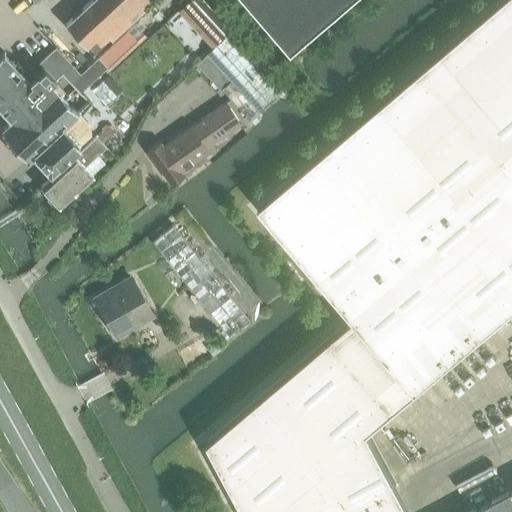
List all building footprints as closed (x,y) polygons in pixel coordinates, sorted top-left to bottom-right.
[(90,0),(64,24),(91,53),(108,38),(111,41),(142,12),(139,8),(147,0),(90,0)] [(203,0),(188,0),(178,10),(212,48),(215,45),(224,37),(226,36),(231,30),(203,0)] [(243,0),(287,51),(345,0),(243,0)] [(511,0),(499,0),(259,205),(354,316),(416,390),(511,308),(511,0)] [(126,31),(97,58),(106,67),(108,69),(136,43),(126,31)] [(203,56),(195,63),(220,89),(230,99),(249,120),(264,108),(276,98),(279,95),(280,95),(226,36),(224,37),(212,48),(206,53),(203,56)] [(44,57),(39,62),(43,66),(54,78),(60,73),(70,83),(79,93),(106,67),(97,58),(80,74),(55,47),(44,57)] [(0,111),(9,121),(0,128),(0,130),(7,139),(3,143),(13,153),(17,149),(25,158),(27,160),(31,156),(77,112),(49,83),(54,78),(43,66),(28,80),(2,53),(0,54),(0,111)] [(152,147),(145,152),(169,184),(183,174),(180,171),(209,152),(206,148),(238,126),(226,109),(223,111),(219,107),(196,123),(191,126),(163,146),(161,144),(159,142),(152,147)] [(77,112),(31,156),(48,174),(77,147),(89,136),(89,125),(77,112)] [(108,126),(95,137),(101,143),(113,132),(108,126)] [(95,137),(40,189),(45,194),(45,199),(50,204),(55,204),(56,205),(90,174),(83,167),(104,147),(101,143),(95,137)] [(172,224),(152,240),(230,336),(250,320),(172,224)] [(130,276),(94,297),(116,336),(153,314),(143,297),(130,276)] [(354,316),(206,442),(215,457),(244,511),(511,511),(511,489),(469,511),(410,511),(367,432),(416,390),(354,316)]
